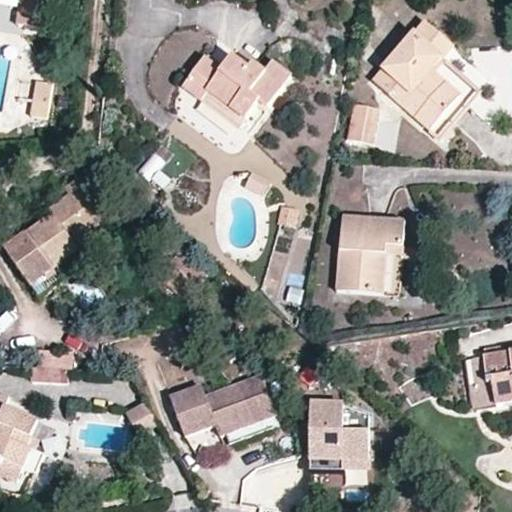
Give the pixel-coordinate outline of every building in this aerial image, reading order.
[(20,0),(17,26),(41,30),(46,0),(20,0)] [(431,72),(451,51),(424,26),(372,82),(427,133),(459,97),(431,72)] [(266,111),(290,80),(271,66),(264,74),(252,66),(247,71),(232,59),(221,73),(205,60),(182,89),(200,102),(208,94),(245,123),(260,106),(266,111)] [(35,84),(32,102),(49,104),(53,86),(35,84)] [(46,120),(49,104),(32,102),(29,117),(46,120)] [(347,140),(360,142),(366,106),(352,103),(347,140)] [(377,108),(366,106),(360,142),(371,144),(377,108)] [(91,181),(85,173),(63,189),(69,197),(91,181)] [(253,175),(246,190),(265,198),(272,184),(253,175)] [(114,213),(91,181),(69,197),(47,213),(50,217),(25,235),(4,251),(38,297),(59,281),(52,271),(79,252),(73,244),(114,213)] [(293,227),(296,214),(280,212),(278,225),(293,227)] [(121,222),(114,213),(73,244),(79,252),(121,222)] [(296,233),(319,233),(319,216),(296,215),(296,233)] [(401,249),(403,226),(343,220),(335,295),(381,299),(385,258),(385,248),(401,249)] [(400,259),(401,249),(385,248),(385,258),(400,259)] [(207,276),(181,253),(170,265),(196,288),(207,276)] [(196,288),(170,265),(158,279),(183,302),(196,288)] [(289,289),(286,304),(302,307),(305,292),(289,289)] [(511,354),(483,359),(487,386),(491,386),(495,408),(511,405),(511,354)] [(472,411),(495,408),(491,386),(487,386),(483,359),(471,361),(474,387),(467,388),(472,411)] [(67,389),(70,374),(36,367),(33,382),(67,389)] [(260,379),(205,401),(202,392),(170,405),(185,442),(216,430),(220,440),(276,419),(260,379)] [(35,478),(44,458),(26,450),(38,424),(4,410),(8,401),(0,397),(0,478),(15,485),(21,472),(35,478)] [(157,428),(145,407),(127,417),(139,439),(157,428)] [(369,465),(369,420),(342,408),(310,408),(310,475),(343,475),(343,465),(369,465)] [(140,453),(141,445),(130,444),(130,451),(140,453)]
